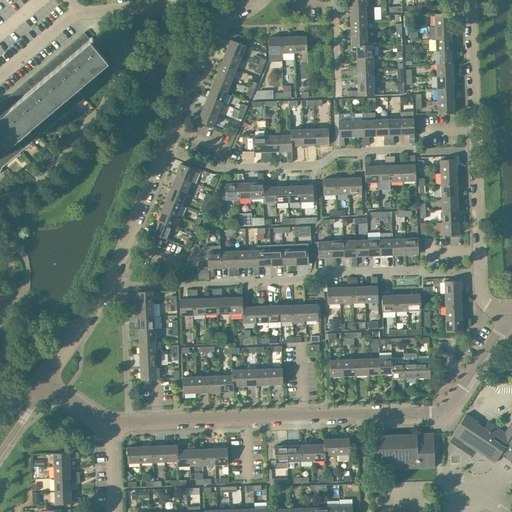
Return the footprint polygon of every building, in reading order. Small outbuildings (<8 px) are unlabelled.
[(366,20),(366,7),(349,8),(350,20),(366,20)] [(451,26),(451,13),(434,14),(435,26),(451,26)] [(367,32),(366,20),(350,20),(350,33),(367,32)] [(452,38),(451,26),(435,26),(435,39),(452,38)] [(367,45),(367,32),(350,33),(351,45),(367,45)] [(0,164),(2,167),(84,98),(73,85),(106,58),(84,33),(0,103),(0,164)] [(307,52),(306,36),(293,37),(294,53),(307,52)] [(281,53),(281,37),(268,38),(269,54),(281,53)] [(294,53),(293,37),(281,37),(281,53),(294,53)] [(452,51),(452,38),(435,39),(435,51),(452,51)] [(241,57),(245,46),(230,40),(226,51),(241,57)] [(367,45),(351,45),(347,45),(347,51),(356,51),(356,58),(372,57),(372,44),(367,45)] [(236,69),(241,57),(226,51),(221,63),(236,69)] [(452,63),(452,51),(435,51),(436,64),(452,63)] [(373,70),(372,57),(356,58),(357,65),(348,66),(348,71),(373,70)] [(231,80),(236,69),(221,63),(216,74),(231,80)] [(453,75),(452,63),(436,64),(436,76),(453,75)] [(373,82),(373,70),(348,71),(348,76),(357,75),(357,83),(373,82)] [(227,92),(231,80),(216,74),(212,86),(227,92)] [(453,88),(453,75),(436,76),(437,88),(453,88)] [(374,95),(373,82),(357,83),(358,90),(349,90),(349,96),(374,95)] [(222,104),(227,92),(212,86),(207,98),(222,104)] [(454,100),(453,88),(437,88),(437,101),(454,100)] [(217,115),(222,104),(207,98),(203,109),(217,115)] [(454,113),(454,100),(437,101),(438,114),(454,113)] [(213,127),(217,115),(203,109),(198,121),(213,127)] [(414,143),(413,118),(413,111),(400,112),(400,119),(401,135),(409,134),(409,140),(409,143),(414,143)] [(376,136),(376,119),(363,120),(364,145),(369,145),(369,141),(368,136),(376,136)] [(389,144),(388,119),(376,119),(376,136),(384,135),(384,141),(384,144),(389,144)] [(401,135),(400,119),(388,119),(389,144),(394,144),(394,140),(393,140),(393,135),(401,135)] [(352,136),(351,120),(338,121),(339,146),(344,146),(344,142),(344,137),(352,136)] [(364,145),(363,120),(351,120),(352,136),(359,136),(359,141),(359,145),(364,145)] [(329,144),(328,128),(315,129),(316,145),(329,144)] [(303,145),(303,129),(290,130),(291,145),(291,146),(303,145)] [(316,145),(315,129),(303,129),(303,145),(316,145)] [(291,145),(290,130),(290,135),(278,135),(279,151),(287,151),(287,156),(286,156),(287,160),(292,160),(291,146),(291,145)] [(279,151),(278,135),(266,136),(267,161),(272,161),(272,157),(271,157),(271,152),(279,151)] [(267,161),(266,136),(253,136),(254,152),(262,152),(262,157),(262,161),(267,161)] [(416,180),(415,155),(409,155),(409,159),(410,159),(410,165),(402,165),(403,181),(416,180)] [(390,181),(389,156),(384,156),(384,160),(385,160),(385,165),(377,166),(378,182),(390,181)] [(403,181),(402,165),(394,165),(394,160),(395,160),(394,156),(389,156),(390,181),(403,181)] [(378,182),(377,166),(370,166),(369,161),(370,161),(370,157),(364,157),(365,182),(378,182)] [(456,159),(440,160),(440,172),(456,172),(456,159)] [(196,170),(181,164),(176,175),(191,181),(196,170)] [(457,184),(456,172),(440,172),(441,185),(457,184)] [(263,187),(263,173),(257,173),(258,177),(258,182),(250,183),(251,199),(263,198),(263,203),(263,187)] [(238,199),(237,174),(233,174),(233,178),(233,183),(225,183),(225,189),(219,189),(219,203),(226,202),(226,200),(238,199)] [(251,199),(250,183),(243,183),(242,178),(243,178),(243,174),(237,174),(238,199),(251,199)] [(186,193),(191,181),(176,175),(171,187),(186,193)] [(361,193),(361,177),(348,178),(348,194),(361,193)] [(336,194),(335,178),(323,179),(323,195),(336,194)] [(348,194),(348,178),(335,178),(336,194),(348,194)] [(457,197),(457,184),(441,185),(441,197),(457,197)] [(314,201),(313,185),(300,186),(301,202),(314,201)] [(288,202),(288,186),(275,187),(276,203),(288,202)] [(301,202),(300,186),(288,186),(288,202),(301,202)] [(181,204),(186,193),(171,187),(167,198),(181,204)] [(276,203),(275,187),(263,187),(263,203),(276,203)] [(458,209),(457,197),(441,197),(442,210),(458,209)] [(177,216),(181,204),(167,198),(162,210),(177,216)] [(458,221),(458,209),(442,210),(442,222),(458,221)] [(172,227),(177,216),(162,210),(157,221),(172,227)] [(167,240),(172,227),(157,221),(152,234),(167,240)] [(458,235),(458,221),(442,222),(436,222),(437,235),(442,235),(458,235)] [(405,254),(405,238),(392,239),(393,255),(405,254)] [(418,254),(418,238),(405,238),(405,254),(418,254)] [(381,255),(380,239),(368,240),(368,256),(381,255)] [(393,255),(392,239),(380,239),(381,255),(393,255)] [(356,256),(355,240),(343,241),(343,257),(351,256),(351,262),(351,265),(357,265),(356,256)] [(368,256),(368,240),(355,240),(356,256),(368,256)] [(331,266),(330,241),(318,241),(318,258),(326,257),(327,262),(326,263),(326,266),(331,266)] [(343,257),(343,241),(330,241),(331,266),(336,266),(336,262),(336,257),(343,257)] [(308,264),(308,248),(308,243),(295,244),(295,248),(295,265),(308,264)] [(283,265),(282,249),(282,244),(270,245),(270,249),(271,265),(283,265)] [(295,265),(295,248),(295,244),(282,244),(282,249),(283,265),(295,265)] [(271,265),(270,249),(270,245),(257,245),(258,250),(258,266),(259,266),(271,265)] [(221,267),(220,251),(220,247),(205,247),(204,247),(204,248),(203,248),(202,249),(201,250),(201,251),(201,252),(201,253),(201,254),(202,255),(203,256),(204,256),(205,257),(208,257),(209,277),(214,277),(214,273),(213,273),(213,268),(221,267)] [(246,266),(245,250),(233,251),(234,276),(239,276),(239,272),(238,272),(238,267),(246,266)] [(258,266),(258,250),(245,250),(246,266),(254,266),(254,271),(253,271),(254,275),(259,275),(259,266),(258,266)] [(234,276),(233,251),(220,251),(221,267),(229,267),(229,272),(229,276),(234,276)] [(365,302),(364,286),(356,286),(356,281),(357,281),(357,277),(351,278),(352,303),(365,302)] [(378,302),(377,277),(371,277),(371,281),(372,281),(372,286),(364,286),(365,302),(378,302)] [(340,303),(339,287),(332,287),(332,282),(332,278),(326,278),(327,304),(340,303)] [(352,303),(351,278),(347,278),(347,282),(347,287),(339,287),(340,303),(352,303)] [(461,293),(460,280),(444,281),(445,294),(461,293)] [(221,288),(217,289),(217,314),(230,313),(229,297),(221,298),(221,292),(222,292),(221,288)] [(242,288),(236,288),(236,292),(237,292),(237,297),(229,297),(230,313),(242,313),(243,313),(242,307),(243,307),(242,288)] [(205,314),(204,298),(197,298),(197,293),(197,289),(192,290),(193,315),(205,314)] [(217,314),(217,289),(211,289),(212,293),(212,298),(204,298),(205,314),(217,314)] [(193,315),(192,290),(187,290),(187,294),(188,299),(179,299),(180,315),(193,315)] [(153,304),(153,291),(137,292),(137,305),(153,304)] [(461,306),(461,293),(445,294),(445,307),(461,306)] [(407,311),(407,294),(394,295),(395,311),(407,311)] [(420,310),(420,294),(407,294),(407,311),(420,310)] [(395,311),(394,295),(382,295),(382,312),(395,311)] [(154,316),(153,304),(137,305),(138,317),(154,316)] [(305,321),(304,304),(292,305),(293,321),(305,321)] [(318,320),(317,304),(304,304),(305,321),(318,320)] [(280,321),(280,305),(267,306),(268,322),(280,321)] [(293,321),(292,305),(280,305),(280,321),(293,321)] [(255,322),(255,306),(243,307),(242,307),(243,313),(242,313),(243,323),(255,322)] [(268,322),(267,306),(255,306),(255,322),(268,322)] [(462,318),(461,306),(445,307),(446,319),(462,318)] [(154,329),(154,316),(138,317),(138,329),(154,329)] [(462,331),(462,318),(446,319),(446,332),(462,331)] [(155,341),(154,329),(138,329),(139,342),(155,341)] [(155,353),(155,341),(139,342),(139,354),(155,353)] [(161,366),(160,353),(155,353),(139,354),(140,367),(156,366),(161,366)] [(380,374),(379,358),(367,359),(367,375),(380,374)] [(392,379),(392,362),(391,362),(391,358),(379,358),(380,374),(392,374),(392,379)] [(355,375),(355,359),(342,360),(343,376),(355,375)] [(367,375),(367,359),(355,359),(355,375),(367,375)] [(343,376),(342,360),(329,360),(330,376),(343,376)] [(430,377),(429,361),(416,362),(417,378),(430,377)] [(405,378),(404,362),(392,362),(392,379),(405,378)] [(417,378),(416,362),(404,362),(405,378),(417,378)] [(157,379),(156,366),(140,367),(140,380),(157,379)] [(270,385),(269,368),(257,369),(257,385),(270,385)] [(283,384),(282,368),(269,368),(270,385),(283,384)] [(245,386),(244,369),(233,370),(233,375),(232,375),(233,391),(233,386),(245,386)] [(257,385),(257,369),(244,369),(245,386),(257,385)] [(233,391),(232,375),(220,376),(220,392),(233,391)] [(208,392),(207,376),(195,377),(195,393),(208,392)] [(220,392),(220,376),(207,376),(208,392),(220,392)] [(195,393),(195,377),(182,377),(183,393),(195,393)] [(511,414),(509,419),(511,421),(504,433),(487,422),(483,428),(477,424),(478,422),(466,414),(452,435),(495,463),(500,455),(511,462),(511,414)] [(434,467),(433,433),(373,436),(374,461),(389,461),(389,468),(434,467)] [(337,455),(336,438),(324,439),(324,460),(325,460),(325,455),(337,455)] [(350,454),(349,438),(336,438),(337,455),(337,461),(349,461),(348,454),(350,454)] [(324,460),(324,439),(323,439),(323,444),(311,444),(312,461),(324,460)] [(312,461),(311,444),(299,445),(300,461),(312,461)] [(165,461),(164,445),(152,446),(152,462),(165,461)] [(177,461),(177,445),(164,445),(165,461),(177,461)] [(190,466),(189,449),(178,450),(177,445),(177,461),(178,461),(178,466),(190,466)] [(287,462),(286,445),(274,446),(275,462),(287,462)] [(300,461),(299,445),(286,445),(287,462),(300,461)] [(140,462),(139,446),(127,447),(128,463),(140,462)] [(152,462),(152,446),(139,446),(140,462),(152,462)] [(215,464),(214,448),(201,449),(202,465),(215,464)] [(228,464),(227,448),(214,448),(215,464),(228,464)] [(202,465),(201,449),(189,449),(190,466),(202,465)] [(53,453),(54,466),(70,465),(69,458),(78,458),(78,452),(53,453)] [(70,473),(70,465),(54,466),(54,478),(79,478),(79,473),(70,473)] [(79,483),(79,478),(54,478),(54,491),(71,490),(70,483),(79,483)] [(71,498),(71,490),(54,491),(55,504),(80,503),(80,497),(71,498)]
